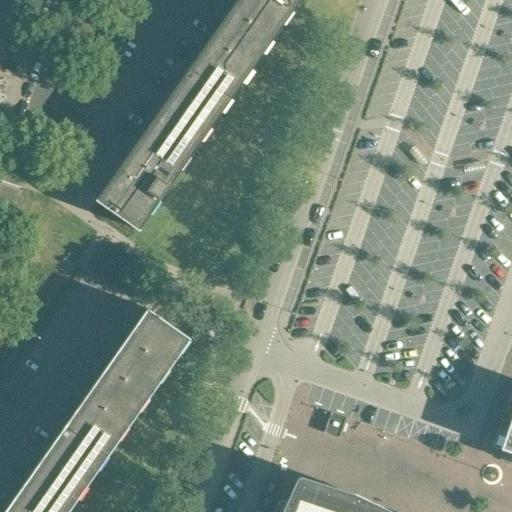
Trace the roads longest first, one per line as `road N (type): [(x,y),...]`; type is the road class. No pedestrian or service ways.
road 1 (residential): [(196,511),(373,0)]
road 2 (residential): [(18,166),(52,175),(72,165),(189,0)]
road 3 (residential): [(0,449),(115,287)]
road 4 (residential): [(18,166),(76,0)]
